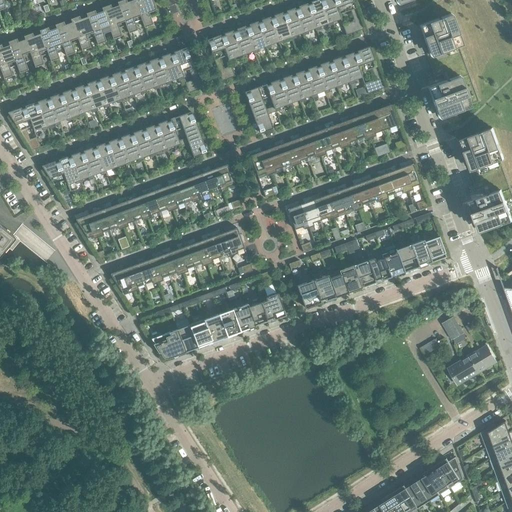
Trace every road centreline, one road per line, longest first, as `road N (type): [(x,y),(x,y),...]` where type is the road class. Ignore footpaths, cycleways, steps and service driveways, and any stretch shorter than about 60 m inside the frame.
road 1 (residential): [(18,171),(393,29)]
road 2 (residential): [(50,223),(414,86)]
road 3 (residential): [(83,275),(437,147)]
road 4 (residential): [(479,263),(152,384)]
road 5 (residential): [(0,108),(299,0)]
road 6 (residential): [(330,511),(511,396)]
road 7 (residential): [(152,384),(234,511)]
road 8 (residential): [(152,384),(83,275)]
road 9 (residential): [(479,263),(437,147)]
